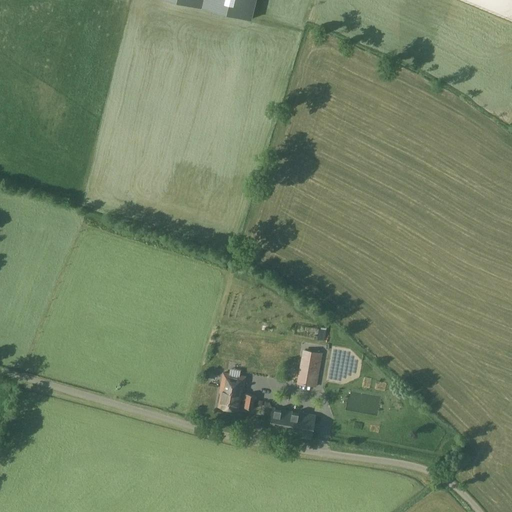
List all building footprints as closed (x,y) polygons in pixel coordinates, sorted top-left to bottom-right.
[(171,0),(251,19),(255,0),(171,0)] [(319,329),(317,339),(324,340),(326,330),(326,328),(321,327),(320,329),(319,329)] [(257,377),(270,379),(276,347),(278,348),(280,337),(265,334),(257,377)] [(315,387),(321,353),(305,350),(299,383),(315,387)] [(248,375),(251,359),(239,356),(236,368),(242,369),(241,374),(248,375)] [(221,392),(218,407),(238,410),(240,398),(246,399),(244,408),(252,409),(255,395),(247,394),(247,395),(241,394),(242,388),(243,388),(245,377),(239,376),(240,371),(230,369),(229,374),(223,373),(220,392),(221,392)] [(313,415),(316,409),(306,405),(303,412),(313,415)] [(316,416),(306,414),(273,408),(268,433),(311,440),(316,416)]
